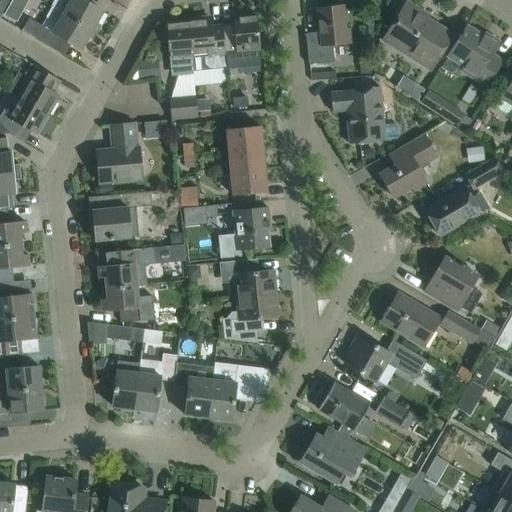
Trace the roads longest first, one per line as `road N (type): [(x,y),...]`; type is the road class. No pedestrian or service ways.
road 1 (residential): [(79,438),(52,181),(100,91)]
road 2 (residential): [(79,438),(240,461),(261,445),(311,353)]
road 3 (residential): [(311,353),(374,247),(300,107)]
road 4 (residential): [(311,353),(293,142),(300,107)]
